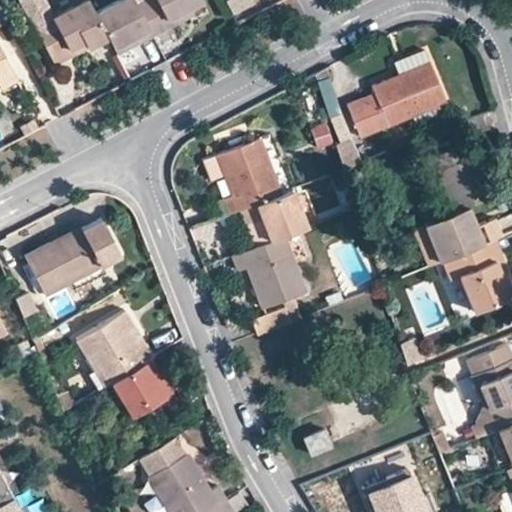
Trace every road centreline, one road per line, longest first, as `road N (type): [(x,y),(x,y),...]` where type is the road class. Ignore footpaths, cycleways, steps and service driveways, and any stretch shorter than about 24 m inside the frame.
road 1 (residential): [(124,144),(242,447),(282,511)]
road 2 (residential): [(422,0),(383,7),(124,144)]
road 3 (residential): [(0,210),(124,144)]
road 4 (residential): [(511,91),(500,48),(468,4),(436,0)]
